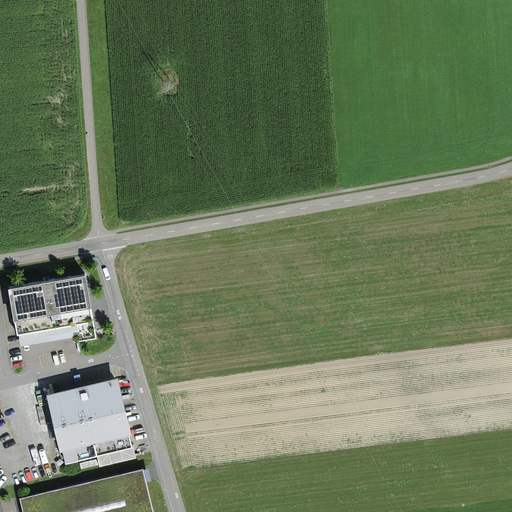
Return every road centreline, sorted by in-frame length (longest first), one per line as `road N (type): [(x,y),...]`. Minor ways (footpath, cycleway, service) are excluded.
road 1 (unclassified): [(101,243),(511,168)]
road 2 (residential): [(177,511),(101,243)]
road 3 (unclassified): [(101,243),(82,0)]
